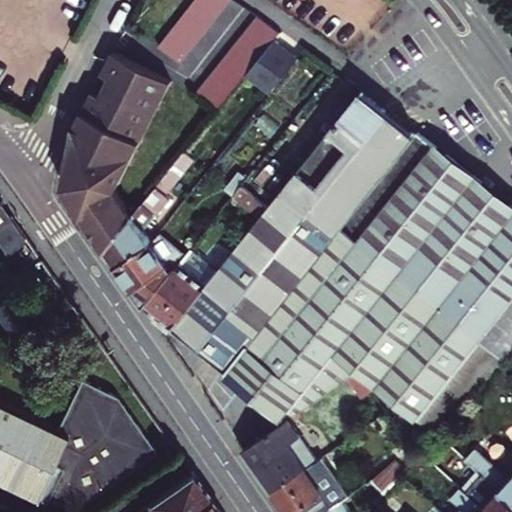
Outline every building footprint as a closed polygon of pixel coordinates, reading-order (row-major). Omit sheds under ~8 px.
[(144,0),(132,26),(149,34),(162,8),(154,4),(156,0),(144,0)] [(198,0),(163,43),(183,60),(232,0),(198,0)] [(253,64),(272,40),(278,32),(257,17),(207,77),(196,91),(216,108),(253,64)] [(253,64),(276,82),(295,58),(272,40),(253,64)] [(166,78),(112,51),(75,127),(68,159),(58,187),(99,247),(129,213),(112,188),(166,78)] [(344,82),(329,71),(306,99),(323,113),(266,183),(249,170),(240,181),(268,203),(358,92),(344,82)] [(198,348),(387,114),(358,92),(268,203),(218,265),(170,324),(187,338),(198,348)] [(198,348),(223,369),(414,135),(387,114),(198,348)] [(105,255),(111,264),(148,237),(144,232),(140,235),(136,228),(191,163),(202,172),(218,153),(194,134),(129,213),(99,247),(105,255)] [(268,406),(282,417),(353,366),(436,431),(511,349),(511,209),(461,171),(447,160),(414,135),(223,369),(268,406)] [(33,250),(5,211),(0,214),(0,244),(14,264),(33,250)] [(190,242),(207,222),(198,215),(190,224),(187,222),(174,238),(179,256),(190,242)] [(152,243),(148,237),(111,264),(124,282),(130,291),(139,304),(140,304),(165,272),(147,246),(152,243)] [(166,330),(170,324),(218,265),(190,242),(179,256),(165,272),(140,304),(151,313),(148,316),(153,320),(166,330)] [(25,306),(4,321),(20,346),(42,330),(25,306)] [(0,479),(39,497),(42,491),(77,507),(158,445),(118,391),(81,374),(58,425),(0,398),(0,479)] [(282,417),(269,426),(300,469),(312,460),(282,417)] [(300,469),(269,426),(239,447),(256,472),(269,490),(300,469)] [(384,486),(398,472),(416,451),(410,442),(372,472),(384,486)] [(511,473),(505,481),(502,478),(505,474),(474,446),(464,457),(480,471),(511,500),(511,473)] [(312,460),(300,469),(327,506),(338,498),(312,460)] [(284,511),(319,511),(327,506),(300,469),(269,490),(284,511)] [(488,497),(480,504),(488,511),(511,511),(511,500),(480,471),(471,481),(488,497)] [(412,511),(407,504),(419,491),(398,472),(384,486),(376,495),(388,511),(412,511)] [(153,511),(191,511),(211,498),(201,485),(194,474),(149,505),(153,511)] [(471,481),(463,488),(480,504),(488,497),(471,481)] [(488,511),(480,504),(463,488),(459,485),(449,496),(458,505),(451,511),(488,511)] [(220,511),(211,498),(191,511),(220,511)] [(348,511),(338,498),(327,506),(319,511),(348,511)]
